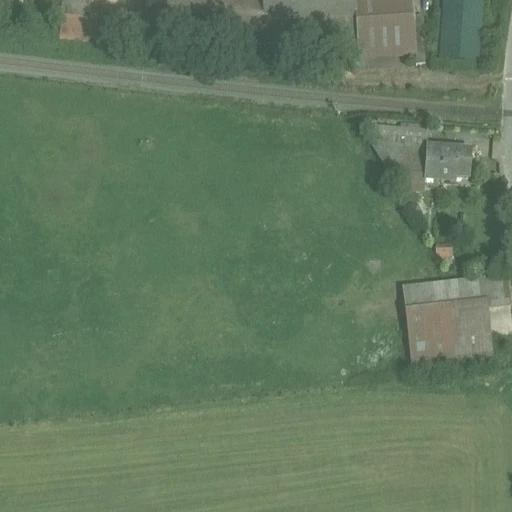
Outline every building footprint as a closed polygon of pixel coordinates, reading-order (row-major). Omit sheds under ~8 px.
[(261,0),(262,2),(248,0),(149,0),(145,39),(266,53),(266,42),(356,36),(353,0),(261,0)] [(104,5),(65,2),(61,44),(100,47),(104,5)] [(426,153),(372,148),(398,192),(423,194),(424,182),(426,153)] [(471,156),(426,153),(424,182),(455,184),(455,179),(469,180),(471,156)] [(485,309),(426,316),(428,331),(408,333),(413,370),(491,361),(485,309)]
